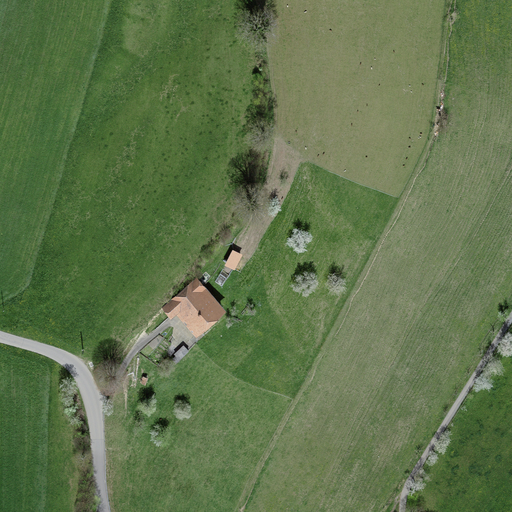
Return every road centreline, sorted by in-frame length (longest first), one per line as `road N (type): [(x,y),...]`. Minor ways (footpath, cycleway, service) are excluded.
road 1 (tertiary): [(0,336),(48,351),(84,376),(103,511)]
road 2 (unclassified): [(511,315),(408,481),(402,511)]
